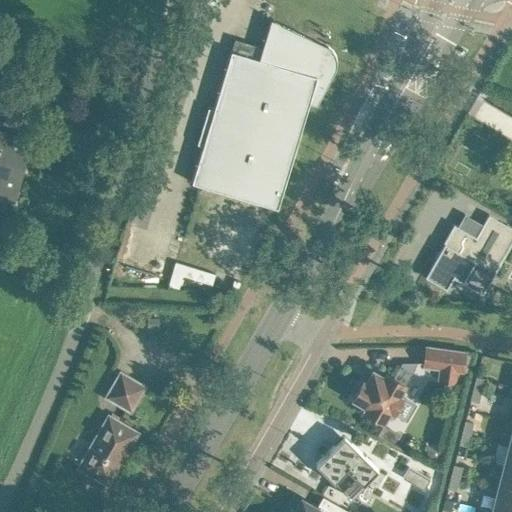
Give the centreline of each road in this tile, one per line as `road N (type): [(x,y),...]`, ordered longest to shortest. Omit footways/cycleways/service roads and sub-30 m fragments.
road 1 (unclassified): [(0,504),(50,394),(123,164)]
road 2 (secondary): [(339,210),(474,0)]
road 3 (secondary): [(436,0),(339,210)]
road 4 (secondary): [(166,511),(278,317)]
road 5 (residential): [(224,511),(325,334)]
road 6 (secondary): [(278,317),(339,210)]
